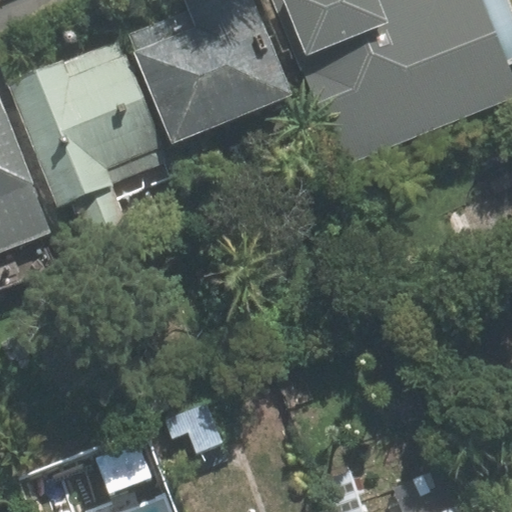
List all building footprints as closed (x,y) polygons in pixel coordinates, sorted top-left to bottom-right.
[(312,94),(270,0),(269,0),(262,4),(260,0),(192,0),(196,9),(132,37),(182,151),(312,94)] [(303,56),(319,92),(349,161),(511,89),(511,2),(511,0),(290,0),(313,52),(303,56)] [(182,151),(132,37),(12,90),(64,209),(75,204),(99,260),(147,239),(120,178),(182,151)] [(64,209),(12,90),(0,61),(0,260),(60,234),(52,214),(64,209)] [(446,511),(476,511),(473,501),(446,511)]
